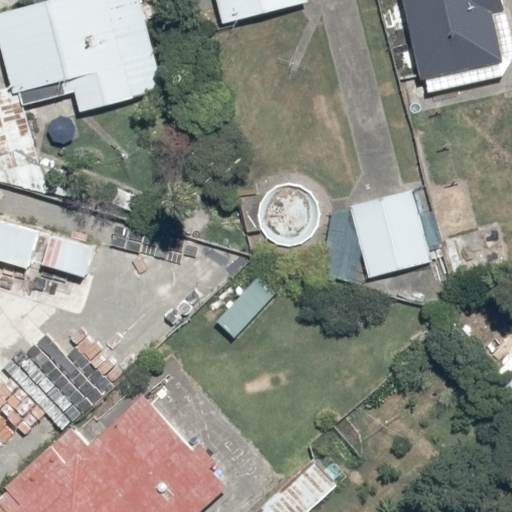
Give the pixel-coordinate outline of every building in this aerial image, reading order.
[(51,0),(2,11),(23,100),(83,86),(90,116),(176,97),(153,0),(51,0)] [(226,0),(232,23),(321,3),(320,0),(226,0)] [(511,0),(416,0),(435,76),(511,58),(500,13),(511,10),(511,0)] [(415,183),(354,198),(327,272),(374,275),(435,259),(415,183)] [(47,225),(0,213),(0,257),(36,267),(47,225)] [(104,242),(55,230),(47,264),(95,276),(104,242)] [(280,291),(256,268),(216,311),(240,334),(280,291)] [(101,351),(53,305),(35,324),(82,370),(101,351)] [(511,343),(494,358),(511,380),(511,343)] [(0,511),(219,511),(243,490),(150,393),(94,447),(77,430),(0,503),(0,511)] [(307,511),(346,476),(319,447),(256,506),(261,511),(307,511)]
